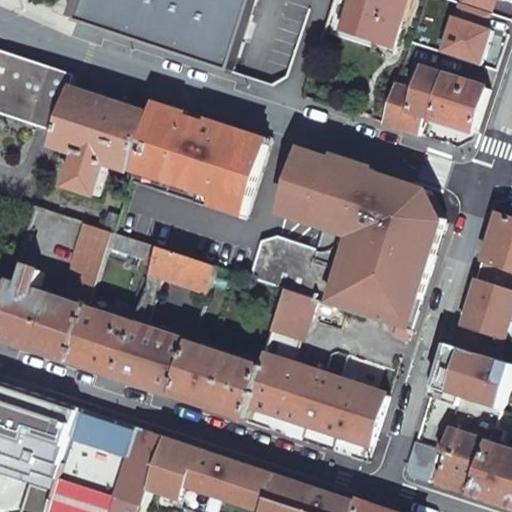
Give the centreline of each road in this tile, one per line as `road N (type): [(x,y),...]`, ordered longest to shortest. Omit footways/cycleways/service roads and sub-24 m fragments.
road 1 (residential): [(484,184),(75,53),(0,20)]
road 2 (residential): [(383,486),(0,359)]
road 3 (residential): [(383,486),(484,184)]
